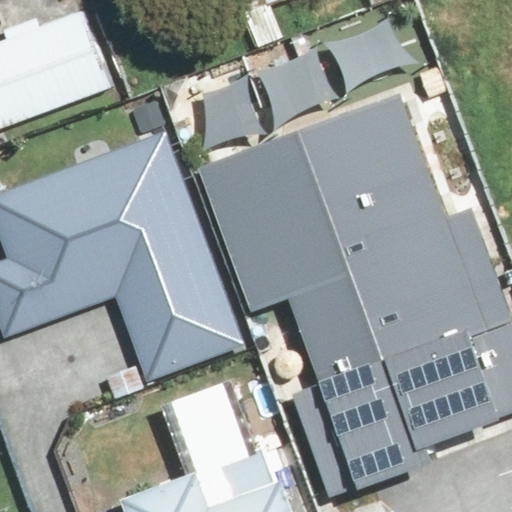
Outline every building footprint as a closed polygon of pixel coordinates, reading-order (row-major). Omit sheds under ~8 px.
[(277,0),(281,11),(309,0),(277,0)] [(0,117),(7,115),(11,129),(126,90),(99,9),(0,41),(0,117)] [(297,380),(335,487),(511,424),(511,293),(477,195),(449,204),(406,84),(208,154),(260,299),(298,285),(328,369),(297,380)] [(28,155),(36,179),(0,192),(0,193),(23,258),(0,266),(0,295),(15,338),(129,298),(159,382),(259,346),(180,128),(72,166),(64,142),(28,155)] [(127,511),(311,511),(284,437),(121,496),(127,511)]
